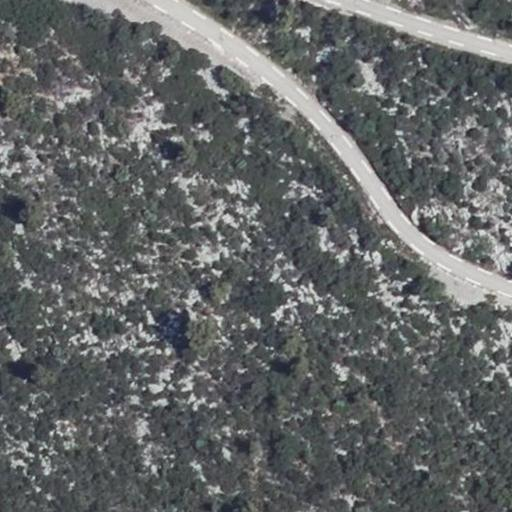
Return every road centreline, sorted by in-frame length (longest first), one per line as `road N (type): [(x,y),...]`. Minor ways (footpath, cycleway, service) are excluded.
road 1 (unclassified): [(511,292),(476,281),(408,239),(352,159),(279,78),(153,0)]
road 2 (unclassified): [(336,0),(511,54)]
